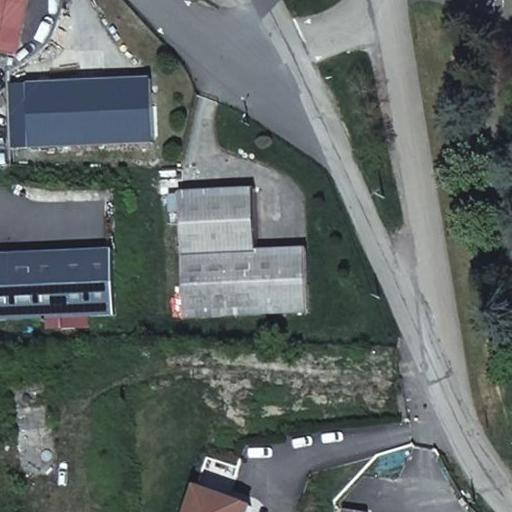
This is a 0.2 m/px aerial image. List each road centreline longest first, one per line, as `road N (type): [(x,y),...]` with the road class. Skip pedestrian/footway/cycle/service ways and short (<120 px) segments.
road 1 (unclassified): [(389,0),(445,364)]
road 2 (unclassified): [(293,50),(397,281),(445,364)]
road 3 (unclassified): [(445,364),(471,445),(511,511)]
road 4 (unclassified): [(168,0),(232,48),(293,50)]
